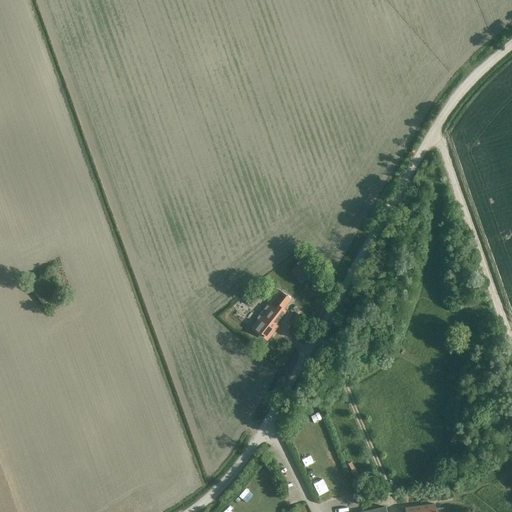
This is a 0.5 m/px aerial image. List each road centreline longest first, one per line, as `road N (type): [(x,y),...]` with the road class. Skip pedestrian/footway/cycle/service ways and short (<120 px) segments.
road 1 (unclassified): [(511,42),(450,103),(267,421),(229,476),(189,511)]
road 2 (track): [(320,328),(387,499)]
